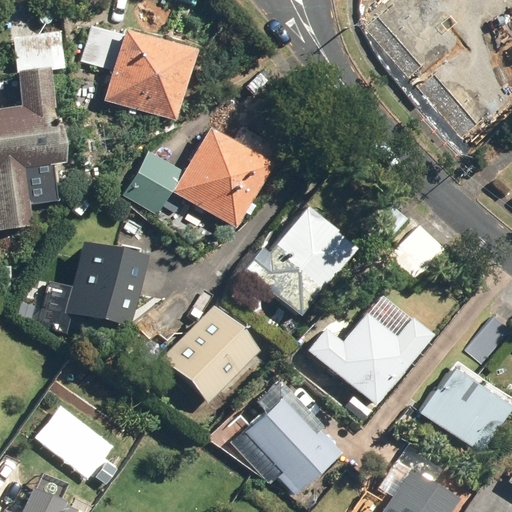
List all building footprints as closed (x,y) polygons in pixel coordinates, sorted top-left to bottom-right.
[(511,0),(490,0),(496,19),(511,14),(511,0)] [(511,62),(511,26),(438,5),(419,70),(503,93),(511,62)] [(125,24),(123,31),(89,22),(79,59),(113,69),(105,99),(178,118),(197,44),(125,24)] [(64,37),(15,42),(17,69),(66,65),(64,37)] [(19,75),(0,76),(0,98),(21,97),(19,75)] [(41,160),(67,157),(60,99),(0,107),(0,228),(33,224),(30,200),(46,198),(41,160)] [(248,208),(275,158),(282,145),(241,124),(235,136),(208,122),(184,168),(148,149),(138,167),(123,196),(160,216),(173,192),(238,227),(248,208)] [(244,265),(253,272),(302,311),(357,242),(307,202),(294,219),(285,212),(244,265)] [(446,249),(396,205),(367,239),(417,283),(446,249)] [(72,233),(68,255),(77,257),(67,309),(132,322),(146,248),(72,233)] [(14,264),(0,263),(0,289),(13,290),(14,264)] [(265,344),(214,296),(160,352),(211,401),(265,344)] [(407,316),(392,304),(379,320),(365,308),(340,338),(325,326),(308,348),(375,403),(435,331),(411,311),(407,316)] [(511,394),(457,356),(419,409),(480,452),(511,407),(511,394)] [(280,375),(255,398),(263,407),(239,430),(298,493),(348,447),(280,375)] [(445,511),(459,488),(407,460),(377,511),(445,511)] [(51,511),(27,497),(17,511),(51,511)]
